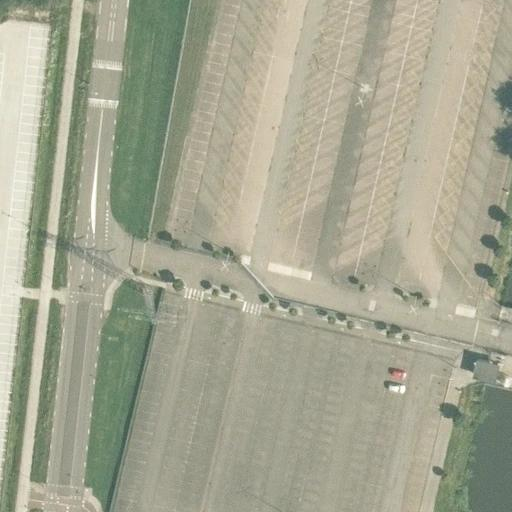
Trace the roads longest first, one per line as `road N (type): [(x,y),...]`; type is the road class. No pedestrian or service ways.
road 1 (tertiary): [(87,251),(73,297),(50,511)]
road 2 (tertiary): [(72,511),(95,298),(87,251)]
road 3 (tertiary): [(87,251),(114,0)]
